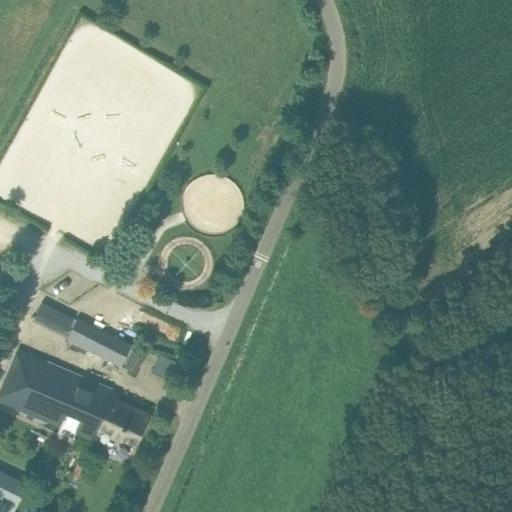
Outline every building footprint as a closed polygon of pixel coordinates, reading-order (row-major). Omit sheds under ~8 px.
[(43,302),(33,322),(64,337),(74,317),(43,302)] [(66,337),(121,365),(131,345),(77,317),(66,337)] [(0,399),(64,427),(73,430),(92,437),(96,426),(135,444),(148,414),(108,396),(111,391),(19,351),(0,394),(0,399)] [(144,357),(133,351),(125,367),(135,373),(144,357)] [(84,449),(73,475),(91,483),(102,457),(84,449)] [(0,511),(16,511),(21,502),(27,491),(0,478),(0,511)]
